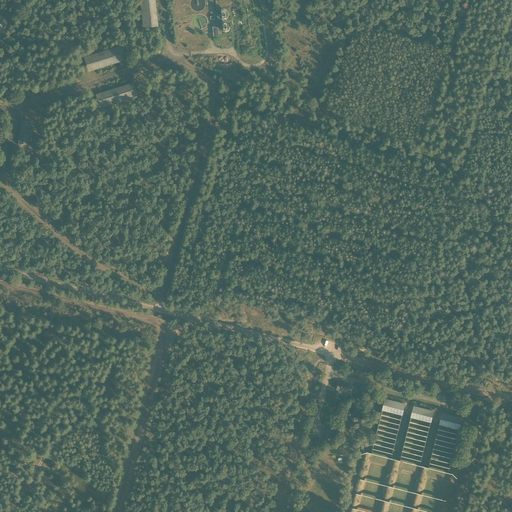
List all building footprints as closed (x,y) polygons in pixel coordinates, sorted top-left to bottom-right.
[(140,0),(143,29),(160,28),(157,3),(151,3),(151,0),(140,0)] [(222,20),(224,20),(226,20),(228,19),(228,17),(228,15),(228,13),(226,12),(224,12),(222,12),(221,13),(220,15),(220,17),(221,19),(222,20)] [(0,40),(12,21),(0,13),(0,40)] [(224,32),(226,33),(227,32),(229,31),(230,29),(230,27),(229,26),(228,24),(226,24),(224,24),(222,25),(221,27),(221,29),(222,31),(224,32)] [(236,26),(237,36),(250,34),(249,25),(236,26)] [(221,27),(218,28),(218,27),(213,28),(214,37),(219,36),(219,34),(222,34),(221,27)] [(88,72),(127,61),(123,46),(84,57),(88,72)] [(98,93),(101,106),(139,96),(136,83),(98,93)] [(18,144),(32,146),(34,122),(21,121),(18,144)] [(338,383),(337,390),(350,394),(352,387),(352,388),(349,387),(349,386),(338,383)] [(392,455),(403,404),(382,399),(371,450),(392,455)] [(400,458),(420,462),(431,411),(411,407),(400,458)] [(440,414),(429,464),(448,469),(457,430),(459,431),(462,419),(440,414)] [(332,442),(336,425),(328,423),(324,440),(332,442)]
